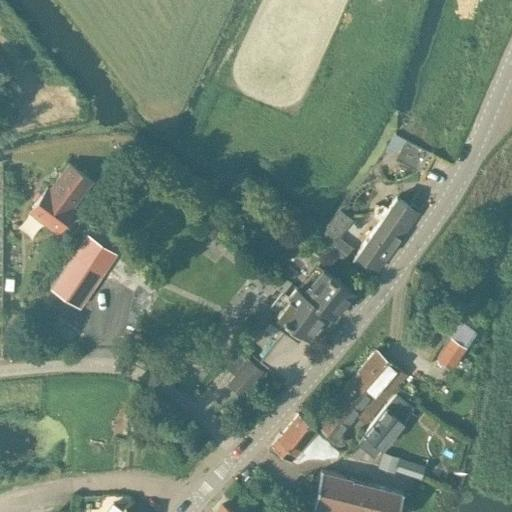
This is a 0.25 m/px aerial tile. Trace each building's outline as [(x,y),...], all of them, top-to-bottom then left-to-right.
[(417,172),(430,154),(410,140),(398,158),(417,172)] [(47,187),(29,210),(30,211),(29,213),(41,222),(43,220),(57,231),(74,208),(72,206),(91,179),(69,163),(49,189),(47,187)] [(376,269),(417,211),(396,196),(352,259),(369,270),(372,266),(376,269)] [(332,232),(324,242),(343,258),(352,247),(332,232)] [(87,233),(51,287),(79,306),(115,252),(87,233)] [(327,312),(326,312),(333,317),(353,291),(322,266),(302,291),(302,292),(327,312)] [(302,292),(302,291),(296,286),(276,312),(307,337),(326,312),(327,312),(302,292)] [(450,305),(445,313),(447,314),(453,318),(455,319),(461,311),(451,304),(450,305)] [(450,337),(436,358),(451,367),(464,347),(460,344),(450,337)] [(360,367),(381,383),(396,366),(375,349),(360,367)] [(247,359),(227,383),(242,395),(262,371),(247,359)] [(351,378),(372,395),(381,383),(360,367),(351,378)] [(339,393),(360,410),(372,395),(351,378),(339,393)] [(413,406),(395,392),(355,442),(373,456),(413,406)] [(327,407),(348,424),(360,410),(339,393),(327,407)] [(348,424),(327,407),(315,422),(336,439),(348,424)] [(289,460),(315,427),(297,412),(271,445),(289,460)] [(382,451),(378,466),(394,471),(398,456),(382,451)] [(419,476),(423,464),(399,457),(394,469),(419,476)] [(353,511),(396,511),(402,489),(351,478),(351,476),(319,469),(311,505),(344,511),(345,510),(353,511)] [(233,511),(221,503),(215,511),(233,511)]
